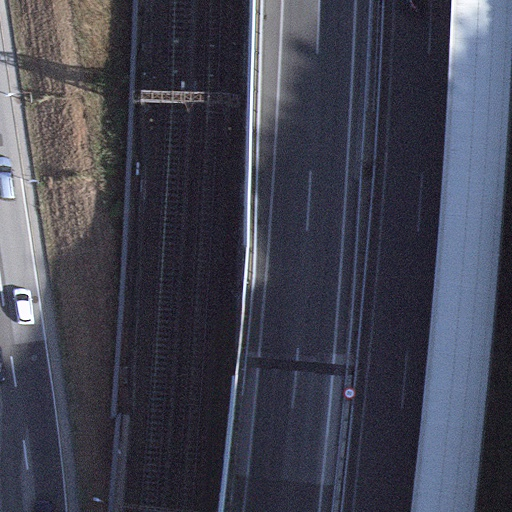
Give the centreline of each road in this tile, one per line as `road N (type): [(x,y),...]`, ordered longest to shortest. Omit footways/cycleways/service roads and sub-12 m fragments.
road 1 (motorway): [(315,0),(293,365),(275,511)]
road 2 (motorway): [(387,511),(428,0)]
road 3 (primary): [(28,511),(0,292)]
